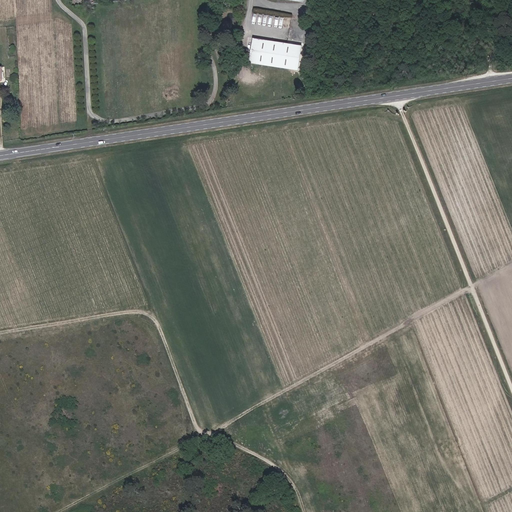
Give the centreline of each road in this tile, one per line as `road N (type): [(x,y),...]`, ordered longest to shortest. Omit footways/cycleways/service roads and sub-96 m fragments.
road 1 (primary): [(0,154),(511,78)]
road 2 (track): [(400,94),(511,380)]
